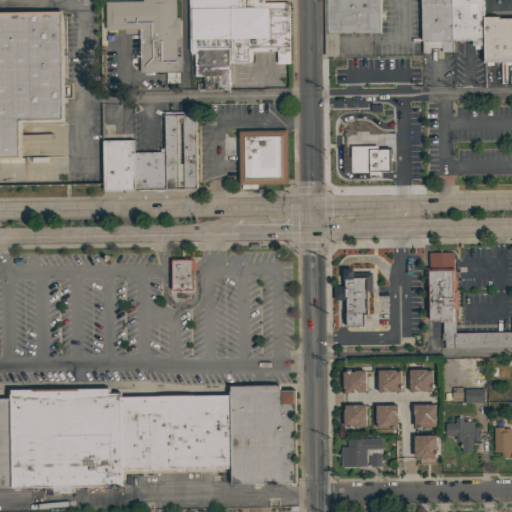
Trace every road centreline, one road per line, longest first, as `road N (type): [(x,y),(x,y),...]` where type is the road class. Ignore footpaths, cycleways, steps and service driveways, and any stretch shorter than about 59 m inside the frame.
road 1 (primary): [(313,208),(0,211)]
road 2 (residential): [(314,233),(318,511)]
road 3 (residential): [(310,0),(314,233)]
road 4 (primary): [(0,235),(229,234)]
road 5 (primary): [(314,233),(511,229)]
road 6 (residential): [(511,493),(318,497)]
